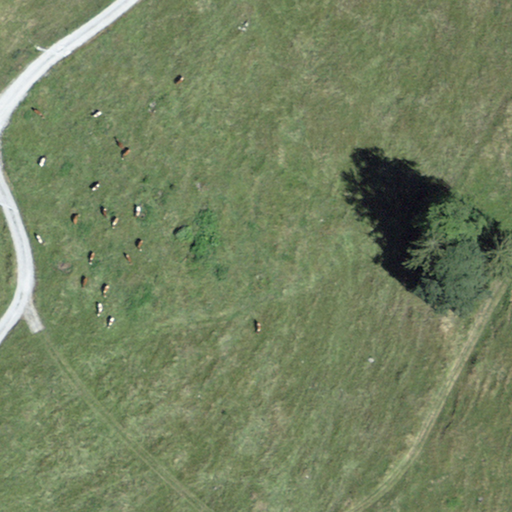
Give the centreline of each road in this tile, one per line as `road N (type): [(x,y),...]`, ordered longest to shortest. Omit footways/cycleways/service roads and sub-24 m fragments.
road 1 (track): [(0,118),(23,84),(132,0)]
road 2 (track): [(0,173),(26,245),(26,287),(0,333)]
